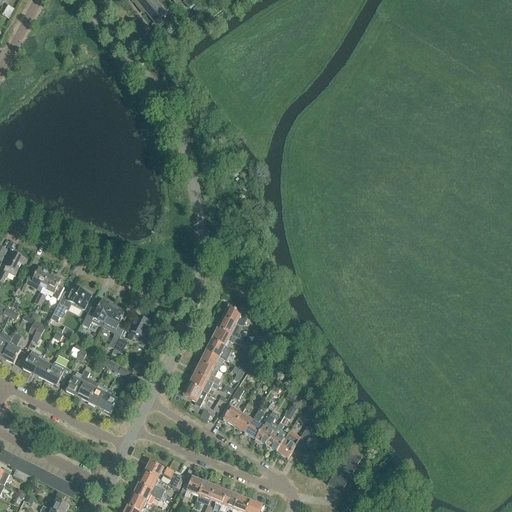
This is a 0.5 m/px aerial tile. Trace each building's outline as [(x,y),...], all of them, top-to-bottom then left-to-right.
[(138,0),(134,3),(141,12),(143,10),(154,25),(152,26),(157,32),(167,24),(163,18),(166,16),(153,0),(138,0)] [(195,5),(190,0),(187,0),(183,3),(189,10),(195,5)] [(24,261),(13,255),(6,269),(0,280),(0,283),(3,285),(8,276),(15,279),(17,274),(21,267),(24,268),(27,262),(24,261)] [(43,290),(50,276),(39,270),(33,281),(29,279),(26,286),(34,290),(36,286),(43,290)] [(61,282),(50,276),(43,290),(38,300),(41,301),(40,303),(43,304),(46,298),(45,298),(48,293),(49,293),(48,294),(53,297),(54,295),(54,296),(56,301),(58,302),(58,303),(64,290),(64,291),(58,288),(61,282)] [(65,294),(51,322),(57,325),(60,319),(62,320),(66,312),(68,313),(72,306),(84,312),(92,297),(85,294),(86,292),(80,290),(79,291),(74,288),(70,297),(65,294)] [(14,299),(9,309),(15,312),(20,302),(14,299)] [(38,300),(35,305),(41,308),(43,304),(40,303),(41,301),(38,300)] [(92,326),(102,331),(114,308),(102,302),(99,309),(94,306),(82,329),(88,332),(92,326)] [(256,314),(241,307),(238,313),(229,308),(223,320),(238,327),(242,329),(249,316),(253,318),(256,314)] [(126,314),(114,308),(102,331),(114,337),(114,340),(109,350),(113,353),(126,327),(121,324),(126,314)] [(10,319),(13,313),(7,309),(3,316),(10,319)] [(34,310),(30,316),(36,319),(39,312),(34,310)] [(19,316),(13,313),(10,319),(16,322),(19,316)] [(133,341),(135,336),(142,339),(150,325),(138,318),(130,333),(128,338),(133,341)] [(223,320),(217,331),(241,343),(244,338),(238,335),(239,335),(235,333),(238,327),(223,320)] [(34,337),(40,325),(35,322),(29,334),(34,337)] [(34,337),(32,342),(37,345),(46,328),(40,325),(34,337)] [(73,333),(65,329),(62,335),(70,339),(73,333)] [(217,331),(212,342),(226,349),(229,343),(234,345),(234,344),(239,347),(241,343),(217,331)] [(0,359),(2,361),(9,347),(15,335),(12,334),(10,338),(2,334),(1,336),(0,338),(0,359)] [(62,338),(56,334),(53,340),(60,343),(62,338)] [(2,361),(14,367),(21,353),(16,350),(21,339),(15,336),(9,347),(2,361)] [(125,343),(120,341),(115,351),(119,354),(125,343)] [(232,352),(226,349),(212,342),(206,353),(219,360),(224,362),(226,363),(232,352)] [(77,361),(83,349),(77,345),(73,351),(80,355),(77,361)] [(83,349),(77,361),(82,364),(89,352),(83,349)] [(41,363),(43,360),(43,359),(32,353),(23,372),(34,378),(41,363)] [(200,364),(216,372),(218,373),(224,362),(219,360),(206,353),(200,364)] [(107,369),(110,363),(104,359),(101,366),(107,369)] [(43,360),(41,363),(34,378),(45,383),(53,369),(47,366),(47,362),(43,360)] [(116,365),(110,363),(107,369),(113,372),(116,365)] [(200,364),(195,375),(219,387),(221,382),(213,378),(216,372),(200,364)] [(53,369),(45,383),(57,389),(60,383),(65,385),(71,373),(55,365),(53,369)] [(131,373),(121,368),(118,374),(128,379),(131,373)] [(240,384),(247,374),(243,371),(236,382),(240,384)] [(84,372),(79,382),(73,380),(66,394),(78,399),(87,380),(90,375),(84,372)] [(195,375),(189,386),(204,394),(208,396),(211,389),(217,391),(219,387),(195,375)] [(89,405),(96,391),(98,386),(87,380),(78,399),(89,405)] [(89,405),(100,411),(107,397),(109,392),(109,391),(98,386),(96,391),(89,405)] [(203,402),(200,400),(204,394),(189,386),(183,398),(196,404),(195,407),(200,409),(203,402)] [(244,392),(239,389),(233,399),(238,402),(244,392)] [(118,402),(113,400),(115,395),(109,392),(107,397),(100,411),(111,416),(118,402)] [(290,394),(287,400),(293,403),(297,398),(290,394)] [(219,415),(225,405),(219,402),(213,412),(219,415)] [(291,407),(289,411),(294,414),(298,408),(293,405),(291,407)] [(223,422),(234,429),(242,416),(231,410),(223,422)] [(253,423),(245,436),(255,442),(263,429),(258,426),(265,415),(259,412),(253,423)] [(242,416),(234,429),(245,436),(252,423),(242,416)] [(263,429),(255,442),(266,449),(274,436),(277,431),(271,428),(275,421),(274,420),(270,417),(263,429)] [(308,427),(301,439),(308,443),(314,431),(308,427)] [(274,436),(266,449),(277,455),(284,442),(279,439),(283,433),(277,430),(277,431),(274,436)] [(277,455),(287,462),(295,449),(301,439),(290,433),(284,442),(277,455)] [(328,487),(341,495),(362,460),(349,452),(328,487)] [(1,463),(7,466),(12,456),(6,453),(1,463)] [(7,466),(12,469),(17,459),(12,456),(7,466)] [(12,469),(18,472),(23,461),(17,459),(12,469)] [(18,472),(21,473),(23,475),(29,464),(23,461),(18,472)] [(164,468),(163,470),(150,463),(144,475),(157,481),(158,481),(161,482),(164,476),(170,479),(174,473),(164,468)] [(23,475),(29,478),(34,467),(29,464),(23,475)] [(29,478),(34,480),(39,470),(34,467),(29,478)] [(34,480),(35,480),(40,483),(45,473),(39,470),(34,480)] [(0,471),(0,486),(4,488),(9,477),(0,471)] [(45,473),(40,483),(45,486),(50,475),(45,473)] [(50,475),(45,486),(51,489),(56,478),(50,475)] [(159,482),(157,481),(144,475),(139,486),(152,492),(163,497),(166,499),(167,497),(166,495),(165,494),(165,492),(157,488),(159,482)] [(172,488),(179,491),(185,480),(178,476),(172,488)] [(51,489),(56,492),(61,481),(56,478),(51,489)] [(187,493),(185,498),(189,500),(192,495),(199,498),(205,484),(193,479),(187,493)] [(56,492),(62,494),(67,484),(61,481),(56,492)] [(67,497),(73,487),(67,484),(62,494),(67,497)] [(216,488),(205,484),(199,498),(210,502),(216,488)] [(139,486),(133,496),(146,503),(148,504),(152,497),(160,502),(163,497),(152,492),(139,486)] [(78,490),(73,487),(67,497),(73,500),(78,490)] [(216,488),(210,502),(222,507),(228,493),(216,488)] [(228,493),(222,507),(234,511),(239,498),(228,493)] [(128,508),(136,511),(146,511),(143,510),(146,503),(133,496),(128,508)] [(234,511),(233,511),(247,511),(251,502),(239,498),(234,511)] [(51,511),(67,511),(70,508),(57,501),(51,511)] [(260,511),(263,507),(251,502),(247,511),(260,511)]
